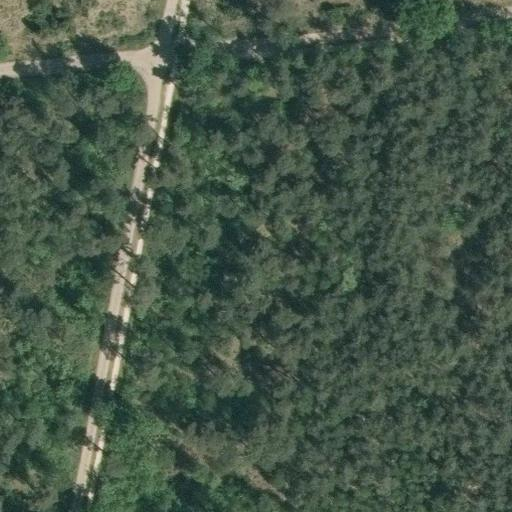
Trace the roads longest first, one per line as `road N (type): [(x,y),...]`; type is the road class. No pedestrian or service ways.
road 1 (track): [(72,511),(160,61)]
road 2 (track): [(176,59),(511,23)]
road 3 (track): [(160,61),(0,80)]
